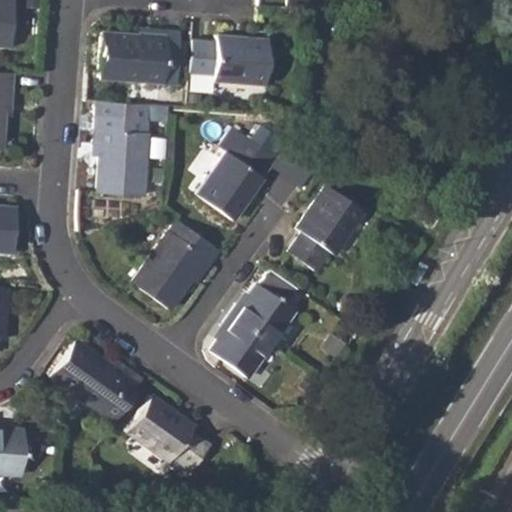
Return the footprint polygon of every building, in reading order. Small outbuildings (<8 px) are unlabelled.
[(0,0),(0,43),(6,44),(9,0),(0,0)] [(160,36),(134,34),(98,32),(95,77),(109,78),(157,82),(157,81),(171,82),(175,32),(161,31),(160,36)] [(187,39),(185,71),(209,73),(208,80),(261,83),(264,39),(211,35),(211,41),(187,39)] [(11,73),(0,71),(0,126),(1,114),(3,88),(9,88),(11,73)] [(93,117),(91,130),(97,131),(96,156),(94,192),(137,195),(142,120),(144,104),(94,101),(93,117)] [(224,151),(193,195),(228,221),(259,177),(254,174),(267,155),(232,130),(219,147),(224,151)] [(162,159),(164,135),(149,134),(147,158),(162,159)] [(298,231),(284,250),(311,270),(324,251),(329,254),(360,211),(324,186),(293,229),(298,231)] [(422,200),(412,215),(426,225),(437,211),(422,200)] [(0,205),(0,250),(9,251),(12,207),(0,205)] [(216,250),(174,221),(129,283),(164,310),(186,280),(201,260),(206,263),(216,250)] [(233,303),(225,314),(266,344),(290,310),(254,284),(246,294),(238,306),(233,303)] [(221,330),(213,340),(205,352),(242,377),(266,344),(225,314),(216,327),(221,330)] [(122,376),(101,361),(71,339),(45,376),(108,421),(137,380),(126,371),(122,376)] [(148,395),(123,431),(165,461),(168,457),(188,470),(205,446),(187,431),(190,426),(148,395)] [(0,473),(8,474),(16,475),(20,430),(7,429),(0,428),(0,473)] [(38,480),(37,497),(47,498),(48,481),(38,480)] [(56,481),(56,495),(72,496),(73,482),(56,481)]
